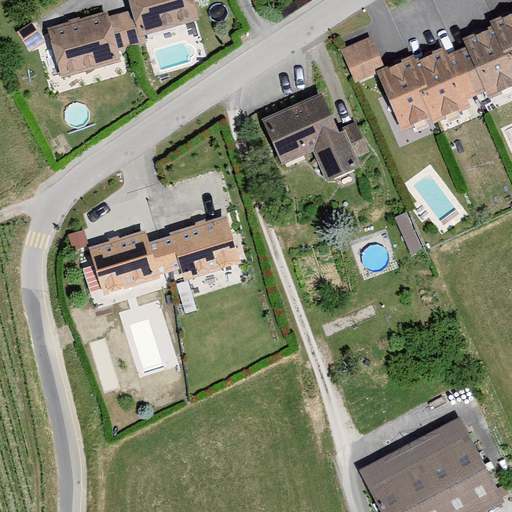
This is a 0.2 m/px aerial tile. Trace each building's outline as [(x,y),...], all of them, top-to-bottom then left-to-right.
[(55,22),(68,69),(125,54),(120,37),(210,13),(206,0),(129,0),(130,1),(55,22)] [(511,14),(496,22),(498,25),(511,56),(511,14)] [(488,91),(491,99),(511,89),(511,56),(498,25),(465,40),(468,47),(488,91)] [(344,52),(360,87),(382,77),(380,72),(387,69),(374,38),(344,52)] [(452,54),(448,47),(417,61),(442,116),(444,120),(475,106),(472,98),(452,54)] [(468,47),(452,54),(472,98),(488,91),(468,47)] [(387,69),(380,72),(382,77),(407,132),(442,116),(417,61),(415,57),(387,69)] [(321,97),(262,122),(283,168),(313,155),(327,186),(362,171),(347,136),(340,139),(321,97)] [(95,243),(110,287),(180,264),(186,275),(243,256),(229,216),(153,241),(148,225),(95,243)] [(461,414),(360,468),(383,511),(474,511),(505,496),(461,414)]
